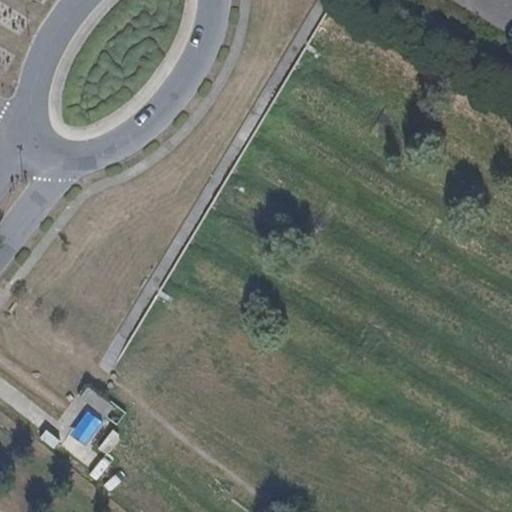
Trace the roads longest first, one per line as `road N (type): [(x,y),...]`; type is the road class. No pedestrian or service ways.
road 1 (unclassified): [(64,154),(122,138),(156,106),(187,61),(208,0)]
road 2 (unclassified): [(71,0),(22,88),(21,129)]
